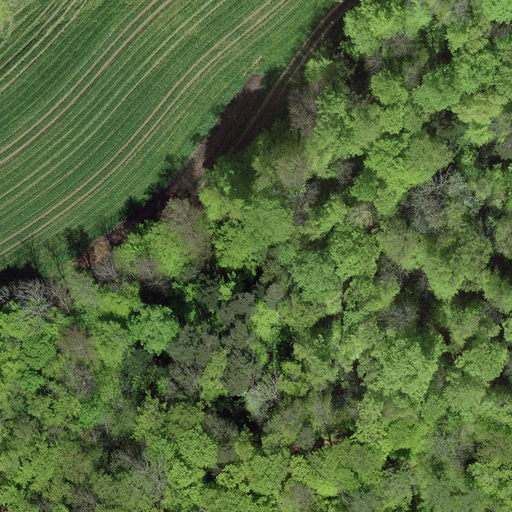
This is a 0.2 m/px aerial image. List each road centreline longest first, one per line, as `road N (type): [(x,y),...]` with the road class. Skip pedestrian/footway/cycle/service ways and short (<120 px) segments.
road 1 (track): [(0,348),(191,196),(350,0)]
road 2 (track): [(470,423),(326,511)]
